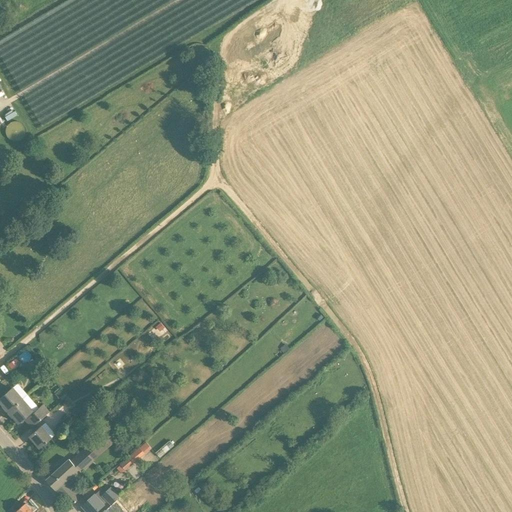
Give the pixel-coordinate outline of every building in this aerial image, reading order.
[(8,363),(11,368),(20,363),(17,357),(8,363)] [(0,398),(0,403),(8,412),(22,400),(12,388),(0,398)] [(32,411),(22,400),(8,412),(18,423),(32,411)] [(32,428),(49,412),(43,405),(25,420),(32,428)] [(29,437),(39,448),(44,443),(45,444),(55,435),(45,423),(29,437)] [(205,425),(192,435),(196,441),(210,430),(205,425)] [(143,446),(140,448),(121,465),(125,471),(145,454),(143,451),(146,449),(143,446)] [(69,460),(47,480),(56,491),(81,469),(83,471),(93,461),(84,452),(72,463),(69,460)] [(155,480),(164,472),(158,466),(150,473),(155,480)] [(71,487),(61,495),(72,507),(85,494),(79,488),(75,492),(71,487)] [(108,501),(112,504),(119,497),(111,489),(104,496),(99,500),(95,495),(83,506),(88,511),(96,511),(104,505),(108,501)] [(123,510),(127,506),(120,498),(116,502),(123,510)] [(176,510),(181,505),(177,500),(171,505),(176,510)] [(10,511),(32,511),(26,504),(22,508),(16,501),(9,511),(10,511)]
